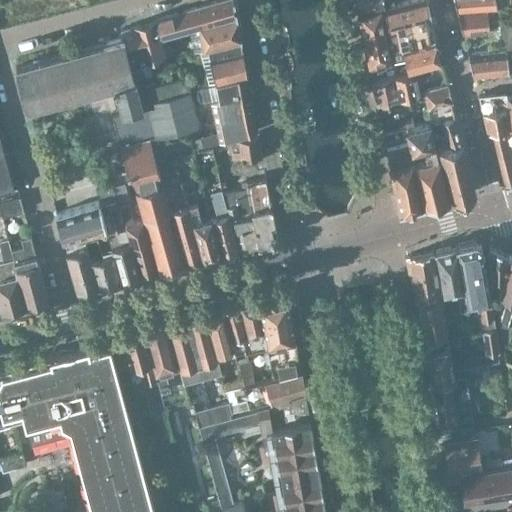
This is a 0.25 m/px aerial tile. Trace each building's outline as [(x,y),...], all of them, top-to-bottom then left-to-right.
[(219,0),(156,18),(120,29),(121,33),(131,64),(166,54),(161,36),(188,28),(198,25),(203,49),(207,48),(240,39),(232,0),(219,0)] [(354,0),(356,11),(384,5),(383,0),(354,0)] [(434,41),(433,38),(436,37),(426,0),(411,0),(384,6),(390,30),(395,29),(399,49),(434,41)] [(487,12),(495,5),(494,0),(454,0),(458,14),(487,12)] [(394,63),(393,61),(391,50),(382,8),(357,13),(369,68),(394,63)] [(490,29),(487,12),(458,14),(463,31),(490,29)] [(506,48),(509,66),(511,65),(511,27),(503,28),(506,48)] [(16,65),(15,65),(26,108),(114,84),(121,114),(112,116),(119,141),(150,133),(153,132),(155,136),(159,135),(159,136),(199,126),(194,105),(189,87),(186,76),(138,89),(135,79),(133,71),(131,64),(121,33),(103,38),(104,41),(16,65)] [(240,39),(207,48),(215,81),(246,73),(240,39)] [(399,49),(391,50),(393,61),(405,58),(409,71),(440,63),(434,41),(399,49)] [(508,66),(509,66),(506,48),(468,52),(474,76),(508,72),(508,66)] [(377,105),(420,96),(415,72),(372,81),(377,105)] [(246,73),(215,81),(219,100),(250,92),(246,73)] [(427,107),(451,102),(452,101),(448,83),(423,89),(427,107)] [(198,85),(189,87),(194,105),(203,103),(198,85)] [(219,100),(212,101),(216,122),(254,112),(250,92),(219,100)] [(511,144),(510,135),(509,134),(506,93),(506,92),(479,94),(487,130),(501,184),(511,181),(511,144)] [(427,107),(430,121),(440,119),(444,132),(435,134),(438,146),(451,197),(475,191),(451,102),(427,107)] [(401,106),(379,112),(390,163),(389,163),(400,211),(426,204),(415,160),(410,138),(406,127),(401,106)] [(218,130),(200,135),(202,145),(257,130),(254,112),(216,122),(218,130)] [(430,121),(406,127),(410,138),(413,149),(423,146),(435,144),(436,143),(430,121)] [(232,160),(253,156),(261,154),(257,135),(229,140),(232,160)] [(127,143),(120,145),(127,166),(135,190),(142,218),(157,270),(158,270),(183,263),(162,183),(149,138),(149,137),(127,143)] [(0,192),(14,188),(0,139),(0,192)] [(438,155),(435,144),(423,146),(425,158),(415,160),(426,204),(449,197),(439,155),(438,155)] [(180,178),(162,183),(183,263),(184,263),(203,258),(184,193),(180,178)] [(242,187),(222,191),(230,220),(234,219),(239,241),(241,249),(275,240),(277,237),(271,205),(270,205),(265,178),(241,183),(242,187)] [(110,185),(96,189),(99,200),(113,196),(110,185)] [(221,189),(209,192),(216,216),(211,217),(220,254),(238,250),(236,242),(230,220),(222,191),(221,189)] [(193,191),(184,193),(203,258),(220,254),(211,217),(210,216),(201,219),(196,200),(195,200),(193,191)] [(19,195),(0,200),(0,209),(1,214),(23,208),(19,195)] [(62,211),(56,213),(63,240),(71,238),(84,234),(106,228),(103,216),(99,200),(94,201),(64,211),(62,211)] [(127,203),(119,205),(127,233),(129,241),(139,274),(140,274),(156,270),(157,270),(142,218),(133,220),(128,202),(127,203)] [(112,214),(103,216),(106,228),(112,251),(120,279),(127,277),(139,274),(129,241),(127,241),(120,243),(112,214)] [(22,246),(11,249),(15,266),(26,305),(48,299),(30,234),(20,237),(22,246)] [(71,238),(63,240),(77,290),(98,285),(90,257),(85,239),(84,234),(71,238)] [(96,236),(85,239),(90,257),(98,285),(120,279),(112,251),(102,254),(96,236)] [(0,306),(1,311),(26,305),(15,266),(11,249),(11,248),(8,238),(0,240),(0,251),(2,261),(0,261),(0,306)] [(490,297),(482,249),(482,248),(482,245),(475,240),(455,244),(467,309),(471,332),(481,330),(485,353),(498,352),(494,328),(492,319),(489,297),(490,297)] [(454,312),(467,309),(455,244),(435,249),(442,291),(451,290),(454,312)] [(511,319),(511,257),(508,255),(489,245),(493,281),(501,283),(499,292),(507,295),(501,317),(511,319)] [(432,249),(406,255),(408,272),(413,271),(417,301),(418,301),(424,337),(432,382),(455,377),(450,346),(447,333),(432,249)] [(287,292),(258,299),(266,341),(266,342),(273,376),(300,369),(287,292)] [(258,299),(239,304),(250,345),(266,341),(258,299)] [(239,304),(223,308),(235,352),(237,362),(238,361),(249,358),(254,357),(250,345),(239,304)] [(222,308),(205,313),(216,357),(235,352),(223,308),(222,308)] [(205,313),(186,318),(201,378),(221,373),(216,357),(205,313)] [(186,318),(166,323),(183,383),(201,378),(186,318)] [(164,324),(142,329),(160,392),(169,390),(164,371),(175,369),(166,331),(164,324)] [(123,338),(118,340),(126,369),(127,369),(140,365),(144,382),(143,382),(150,411),(164,407),(160,392),(142,329),(127,333),(122,334),(123,338)] [(0,407),(1,413),(20,408),(30,444),(71,434),(92,511),(154,511),(108,339),(87,344),(0,366),(0,407)] [(254,382),(249,358),(238,361),(243,379),(244,385),(254,382)] [(246,398),(236,401),(239,409),(272,399),(304,390),(300,369),(273,376),(263,379),(254,382),(244,385),(242,385),(246,398)] [(480,373),(482,383),(502,380),(500,370),(480,373)] [(465,376),(455,377),(432,382),(437,423),(472,419),(465,376)] [(221,511),(245,511),(242,501),(233,503),(214,435),(259,423),(260,429),(265,428),(265,430),(271,429),(285,511),(325,511),(305,395),(256,408),(257,410),(198,427),(221,511)] [(228,402),(209,407),(213,422),(232,416),(228,402)] [(209,407),(194,411),(198,426),(213,422),(209,407)] [(8,421),(0,423),(0,429),(10,427),(8,421)] [(460,472),(502,466),(500,456),(481,459),(476,436),(474,437),(473,427),(451,430),(453,440),(443,442),(447,469),(448,469),(448,472),(448,469),(459,468),(460,472)] [(272,459),(269,444),(259,445),(262,461),(272,459)] [(0,457),(0,464),(2,471),(25,464),(21,451),(0,457)] [(509,465),(502,466),(460,472),(462,488),(463,498),(511,490),(511,481),(510,465),(509,466),(509,465)] [(280,507),(277,491),(268,493),(270,508),(280,507)]
